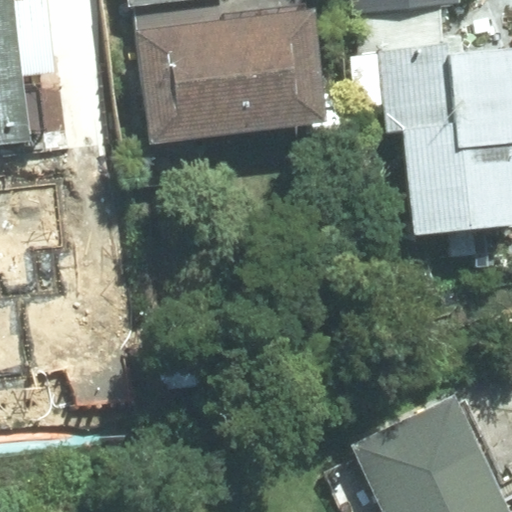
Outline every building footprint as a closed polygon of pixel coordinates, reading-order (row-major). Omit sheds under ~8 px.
[(342,0),(344,18),(444,6),(442,0),(342,0)] [(300,116),(286,2),(111,22),(124,137),(300,116)] [(500,225),(493,143),(510,141),(502,52),(449,57),(448,46),(371,52),(378,137),(390,136),(399,233),(500,225)] [(0,138),(9,138),(0,54),(0,138)] [(490,511),(426,386),(327,438),(365,511),(490,511)]
